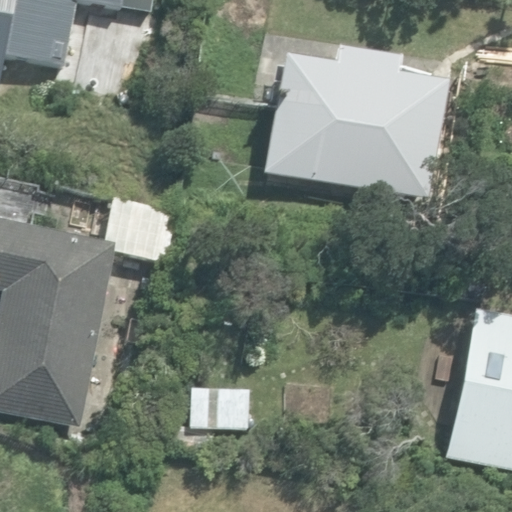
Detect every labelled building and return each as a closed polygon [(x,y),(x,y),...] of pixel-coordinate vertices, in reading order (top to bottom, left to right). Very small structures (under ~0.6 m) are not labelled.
[(0,0),(0,59),(61,69),(71,4),(118,11),(119,0),(0,0)] [(143,0),(141,13),(159,17),(162,0),(143,0)] [(259,175),(423,200),(441,84),(391,77),(393,61),(330,52),(328,68),(277,60),(259,175)] [(0,413),(75,428),(107,255),(163,266),(172,214),(111,203),(103,245),(23,230),(30,189),(0,183),(0,413)] [(442,459),(511,472),(511,319),(471,312),(442,459)] [(248,391),(187,388),(185,428),(247,430),(248,391)]
